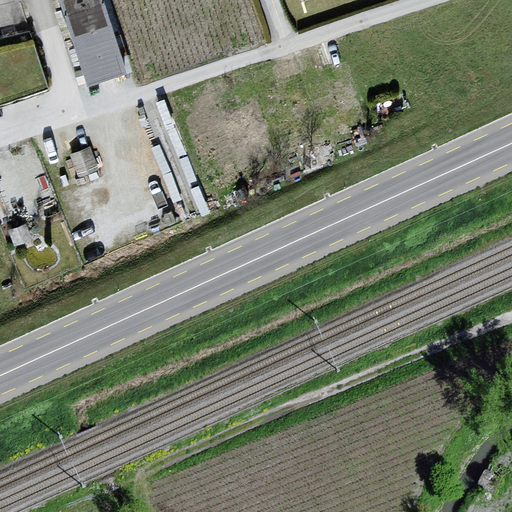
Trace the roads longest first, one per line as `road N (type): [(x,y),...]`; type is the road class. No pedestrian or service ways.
road 1 (primary): [(511,142),(0,377)]
road 2 (residential): [(0,139),(429,0)]
road 3 (track): [(511,323),(114,484)]
